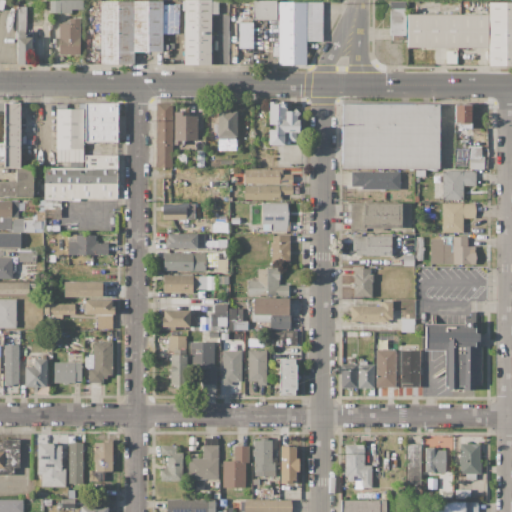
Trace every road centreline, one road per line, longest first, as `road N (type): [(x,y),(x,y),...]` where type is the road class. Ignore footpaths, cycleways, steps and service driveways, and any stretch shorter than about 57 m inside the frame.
road 1 (residential): [(0,413),(511,416)]
road 2 (residential): [(138,84),(135,511)]
road 3 (residential): [(322,85),(321,511)]
road 4 (residential): [(507,86),(505,511)]
road 5 (tertiary): [(0,84),(322,85)]
road 6 (tertiary): [(322,85),(511,86)]
